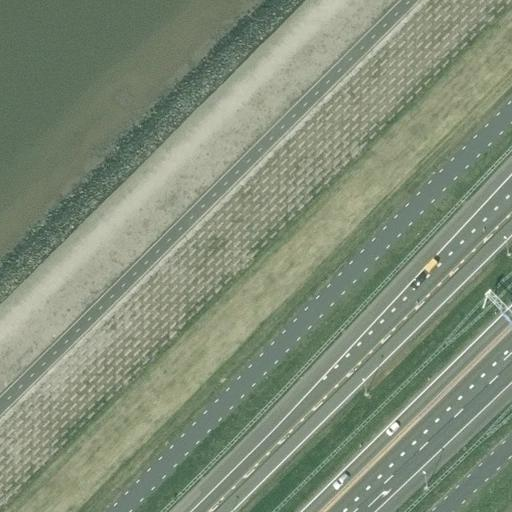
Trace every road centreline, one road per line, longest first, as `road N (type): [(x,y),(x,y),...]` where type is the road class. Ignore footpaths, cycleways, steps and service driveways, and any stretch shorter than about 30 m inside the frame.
road 1 (unclassified): [(112,511),(511,114)]
road 2 (motorway): [(511,213),(209,511)]
road 3 (motorway): [(323,511),(511,326)]
